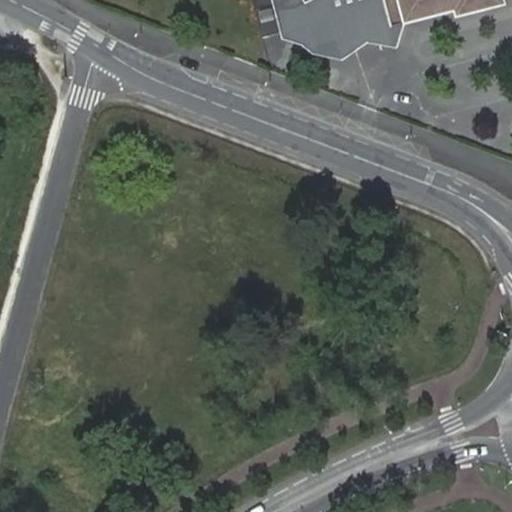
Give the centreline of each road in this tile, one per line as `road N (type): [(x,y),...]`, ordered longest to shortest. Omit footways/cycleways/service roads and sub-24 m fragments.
road 1 (tertiary): [(98,47),(184,90),(465,199),(505,230)]
road 2 (residential): [(98,47),(0,401)]
road 3 (secondary): [(511,383),(453,426),(335,472),(262,511)]
road 4 (secondary): [(311,511),(461,450),(511,456)]
